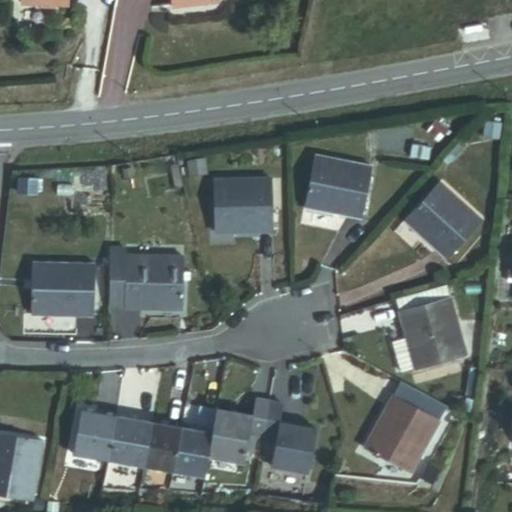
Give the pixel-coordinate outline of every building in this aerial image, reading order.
[(306,208),(362,219),(371,167),(315,157),(306,208)] [(59,198),(69,198),(69,171),(59,171),(59,198)] [(216,233),(273,232),(273,180),(216,181),(216,233)] [(404,221),(447,260),(482,222),(439,183),(404,221)] [(126,278),(126,255),(126,249),(111,248),(110,278),(126,278)] [(183,308),(183,280),(190,280),(190,272),(183,271),(184,256),(126,255),(126,278),(126,308),(183,308)] [(33,316),(93,318),(94,265),(34,264),(34,279),(33,294),(33,316)] [(24,294),(33,294),(34,279),(25,278),(24,294)] [(126,308),(126,278),(110,278),(110,307),(126,308)] [(401,371),(467,354),(449,283),(397,297),(407,336),(392,340),(401,371)] [(203,329),(215,327),(213,316),(201,319),(203,329)] [(467,395),(478,401),(481,375),(470,374),(467,395)] [(446,408),(400,383),(393,397),(438,421),(446,408)] [(364,450),(409,475),(438,421),(393,397),(364,450)] [(262,439),(269,403),(255,400),(252,419),(217,412),(209,457),(244,463),(249,436),(262,439)] [(271,468),(307,475),(315,430),(279,424),(283,405),(269,403),(262,439),(276,441),(271,468)] [(205,479),(209,457),(217,412),(200,409),(196,431),(182,429),(174,474),(205,479)] [(74,455),(109,462),(118,417),(82,410),(74,455)] [(109,462),(144,468),(152,423),(118,417),(109,462)] [(174,474),(182,429),(152,423),(144,468),(174,474)] [(0,497),(32,503),(43,443),(0,434),(0,497)]
